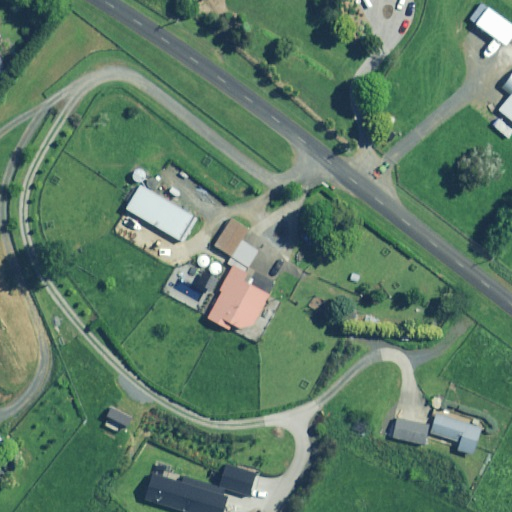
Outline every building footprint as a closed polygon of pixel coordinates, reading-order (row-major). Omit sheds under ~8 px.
[(193,217),(140,186),(127,210),(179,240),(193,217)] [(247,231),(231,221),(215,247),(231,257),(247,231)] [(169,252),(153,243),(148,252),(163,261),(169,252)] [(247,274),(233,267),(208,319),(229,329),(231,324),(250,334),(268,295),(242,283),(247,274)] [(482,430),(437,415),(431,433),(460,443),(457,451),(473,456),(482,430)] [(428,426),(397,419),(393,438),(424,445),(428,426)]
